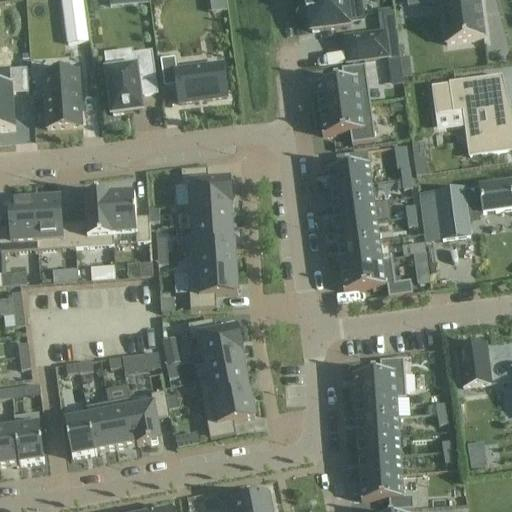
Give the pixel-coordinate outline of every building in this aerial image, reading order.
[(88,45),(81,0),(61,0),(68,48),(88,45)] [(214,0),(215,13),(229,12),(228,0),(214,0)] [(307,0),(307,2),(305,3),(307,17),(309,16),(312,35),(351,30),(346,0),(307,0)] [(430,0),(431,6),(441,5),(447,47),(485,42),(478,0),(430,0)] [(386,35),(344,41),(347,66),(389,60),(386,35)] [(135,67),(106,70),(113,118),(143,114),(140,98),(158,96),(152,54),(133,56),(135,67)] [(175,61),(161,62),(164,89),(177,88),(180,107),(227,101),(223,67),(177,74),(175,61)] [(400,63),(388,65),(389,75),(402,73),(400,63)] [(343,84),(315,87),(316,89),(320,113),(371,106),(365,68),(342,72),(343,84)] [(11,86),(0,86),(0,134),(17,133),(13,96),(29,95),(27,70),(10,72),(11,86)] [(78,74),(43,76),(48,132),(82,129),(78,74)] [(502,80),(431,89),(435,119),(464,115),(470,160),(511,154),(511,120),(508,104),(505,105),(502,80)] [(371,106),(320,113),(323,138),(322,138),(322,139),(350,135),(352,147),(376,144),(371,106)] [(423,146),(412,148),(417,180),(433,178),(432,172),(427,173),(423,146)] [(369,167),(367,155),(336,160),(338,172),(369,167)] [(370,167),(327,173),(327,174),(328,174),(331,192),(372,187),(369,169),(370,168),(370,167)] [(207,172),(181,174),(182,189),(187,188),(189,211),(230,208),(231,209),(232,209),(230,184),(208,185),(207,172)] [(410,172),(401,173),(402,183),(411,182),(410,172)] [(411,182),(402,183),(404,193),(412,192),(411,182)] [(435,195),(436,196),(420,198),(426,245),(442,243),(442,244),(471,240),(469,221),(483,219),(483,217),(511,212),(511,185),(480,190),(465,192),(465,191),(435,195)] [(372,187),(331,192),(333,212),(374,206),(372,187)] [(86,226),(74,227),(76,252),(114,250),(113,239),(110,199),(111,198),(111,197),(85,199),(86,226)] [(111,198),(110,199),(113,239),(136,238),(136,247),(151,246),(149,220),(136,221),(135,197),(111,198)] [(39,204),(35,205),(38,255),(76,252),(74,227),(62,227),(60,203),(54,203),(54,200),(39,201),(39,204)] [(12,231),(0,231),(0,249),(1,257),(38,255),(35,205),(10,206),(12,231)] [(374,206),(333,212),(336,231),(377,225),(374,206)] [(230,208),(189,211),(190,233),(195,233),(195,232),(232,229),(231,209),(230,208)] [(415,210),(406,211),(407,221),(416,220),(415,210)] [(159,212),(149,213),(150,226),(160,226),(159,212)] [(416,220),(407,221),(409,232),(417,230),(416,220)] [(377,225),(336,231),(338,250),(380,244),(377,225)] [(232,229),(195,232),(195,233),(196,252),(196,253),(233,251),(233,250),(232,229)] [(167,242),(157,243),(158,256),(168,255),(167,242)] [(380,244),(338,250),(341,269),(382,263),(382,262),(380,244)] [(425,247),(416,248),(418,258),(427,257),(425,247)] [(196,252),(187,253),(188,277),(236,274),(234,250),(233,250),(233,251),(196,253),(196,252)] [(168,255),(158,256),(158,269),(168,268),(168,255)] [(382,263),(341,269),(344,294),(343,294),(344,295),(387,289),(389,301),(413,298),(411,284),(395,286),(392,261),(382,262),(382,263)] [(140,268),(141,282),(153,281),(152,267),(140,268)] [(118,284),(117,268),(92,269),(93,286),(118,284)] [(82,287),(81,270),(55,272),(55,288),(82,287)] [(236,274),(188,277),(191,313),(216,312),(216,299),(238,297),(236,274)] [(11,291),(10,278),(2,279),(3,291),(11,291)] [(21,296),(11,298),(14,318),(24,317),(21,296)] [(24,317),(14,318),(16,331),(26,330),(24,317)] [(214,323),(188,328),(191,342),(196,342),(200,364),(205,364),(205,363),(241,356),(242,356),(238,332),(216,336),(214,323)] [(28,347),(18,348),(20,361),(30,360),(28,347)] [(486,348),(458,351),(463,391),(491,387),(486,348)] [(180,356),(166,359),(168,367),(181,365),(180,356)] [(241,356),(205,363),(205,364),(209,383),(209,384),(245,377),(241,356)] [(30,360),(20,361),(21,374),(31,373),(30,360)] [(122,362),(109,364),(110,373),(123,372),(122,362)] [(381,376),(353,378),(353,380),(354,380),(355,405),(397,402),(407,402),(404,363),(380,364),(381,376)] [(92,366),(79,367),(80,377),(93,376),(92,366)] [(79,367),(66,369),(68,379),(80,377),(79,367)] [(176,368),(167,370),(169,383),(179,381),(176,368)] [(209,383),(199,385),(203,407),(249,398),(249,397),(245,377),(209,384),(209,383)] [(24,391),(11,392),(12,402),(25,401),(24,391)] [(11,392),(0,393),(0,403),(12,402),(11,392)] [(132,412),(131,412),(138,448),(137,448),(137,450),(162,445),(157,423),(170,421),(165,396),(151,398),(153,408),(132,412)] [(249,398),(203,407),(210,443),(236,438),(233,425),(255,421),(250,397),(249,397),(249,398)] [(176,399),(166,401),(169,414),(179,412),(176,399)] [(130,402),(108,407),(117,452),(137,448),(138,448),(131,412),(132,412),(130,402)] [(397,402),(355,405),(357,424),(398,421),(397,402)] [(108,407),(86,411),(88,420),(89,420),(96,456),(97,456),(117,452),(108,407)] [(445,407),(436,409),(438,419),(446,417),(445,407)] [(446,417),(438,419),(439,429),(448,428),(446,417)] [(88,420),(65,425),(72,462),(97,457),(97,456),(96,456),(89,420),(88,420)] [(398,421),(357,424),(358,443),(399,440),(398,421)] [(39,428),(16,431),(21,468),(20,468),(20,469),(44,466),(39,428)] [(16,431),(0,433),(0,470),(20,468),(21,468),(16,431)] [(186,439),(176,441),(178,451),(188,449),(186,439)] [(399,440),(358,443),(359,462),(401,459),(399,440)] [(451,445),(442,447),(444,457),(453,455),(451,445)] [(453,455),(444,457),(446,467),(454,466),(453,455)] [(401,459),(359,462),(360,481),(402,478),(401,459)] [(402,478),(360,481),(362,503),(361,503),(361,505),(389,503),(389,511),(413,511),(413,500),(403,500),(402,478)] [(272,511),(269,498),(230,505),(231,511),(272,511)]
